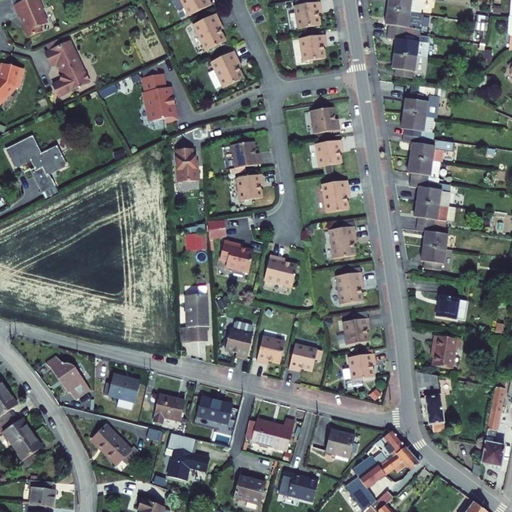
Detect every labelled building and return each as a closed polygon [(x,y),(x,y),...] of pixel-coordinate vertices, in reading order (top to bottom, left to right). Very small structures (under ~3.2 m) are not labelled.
[(32,0),(19,0),(8,5),(13,18),(16,17),(19,25),(18,25),(23,37),(36,32),(33,27),(41,23),(36,12),(38,9),(35,2),(33,1),(32,0)] [(182,0),(190,16),(213,5),(210,0),(182,0)] [(382,0),(381,5),(403,9),(412,11),(414,0),(382,0)] [(319,3),(294,6),(298,29),(319,26),(317,11),(320,10),(319,3)] [(386,21),(385,27),(399,30),(411,32),(415,11),(412,11),(403,9),(381,5),(378,20),(386,21)] [(217,14),(194,25),(206,50),(226,41),(219,27),(223,26),(217,14)] [(391,35),(388,49),(412,53),(419,55),(422,41),(415,39),(416,33),(411,32),(399,30),(385,27),(383,34),(391,35)] [(324,35),(299,39),(302,61),(324,58),(322,43),(325,43),(324,35)] [(44,51),(40,53),(46,65),(51,63),(57,75),(55,80),(47,84),(54,97),(84,82),(64,41),(59,44),(56,38),(42,45),(44,51)] [(391,65),(390,71),(415,76),(419,55),(412,53),(388,49),(385,64),(391,65)] [(212,62),(224,87),(243,78),(237,64),(240,63),(234,51),(212,62)] [(511,62),(503,70),(511,80),(511,62)] [(17,68),(0,63),(0,98),(11,87),(11,86),(14,87),(17,75),(16,75),(17,68)] [(161,72),(143,75),(145,89),(142,90),(145,106),(148,109),(150,119),(162,117),(163,119),(174,117),(171,102),(170,102),(169,98),(171,97),(168,85),(163,86),(161,72)] [(443,89),(410,83),(409,89),(427,92),(439,94),(442,95),(443,89)] [(404,95),(401,110),(423,113),(427,92),(409,89),(408,96),(404,95)] [(439,94),(427,92),(423,113),(434,115),(436,115),(439,94)] [(309,110),(313,133),(338,129),(337,121),(333,122),(331,107),(309,110)] [(404,127),(403,133),(420,136),(433,138),(434,132),(431,131),(434,115),(423,113),(401,110),(399,126),(404,127)] [(409,141),(407,156),(429,159),(436,160),(438,160),(440,147),(449,149),(451,141),(433,138),(420,136),(403,133),(402,140),(409,141)] [(314,143),(318,165),(339,162),(337,147),(341,147),(339,139),(314,143)] [(3,153),(10,167),(36,155),(29,140),(3,153)] [(232,144),(235,166),(229,167),(230,172),(245,170),(244,165),(260,163),(259,155),(255,155),(253,141),(232,144)] [(188,146),(171,147),(174,180),(194,178),(193,163),(191,163),(191,154),(189,154),(188,146)] [(223,148),(225,159),(231,158),(229,146),(223,148)] [(28,175),(38,196),(50,189),(46,179),(63,169),(53,150),(38,158),(36,155),(10,167),(12,170),(28,163),(32,172),(28,175)] [(409,171),(408,178),(426,180),(433,181),(434,175),(427,174),(429,159),(407,156),(404,171),(409,171)] [(429,159),(427,174),(434,175),(436,160),(429,159)] [(236,176),(240,199),(261,195),(259,181),(263,180),(261,172),(236,176)] [(415,186),(412,200),(443,205),(446,183),(433,181),(426,180),(408,178),(407,184),(415,186)] [(320,182),(324,210),(346,207),(344,192),(347,192),(345,179),(320,182)] [(414,216),(413,222),(431,225),(439,226),(443,205),(412,200),(410,215),(414,216)] [(454,222),(456,208),(449,207),(447,221),(454,222)] [(420,230),(418,244),(440,248),(443,230),(439,229),(439,226),(431,225),(413,222),(412,229),(420,230)] [(327,228),(331,256),(353,252),(351,238),(354,237),(352,224),(327,228)] [(205,245),(205,230),(185,231),(185,246),(205,245)] [(225,263),(248,269),(253,248),(238,244),(239,241),(224,237),(220,256),(227,258),(225,263)] [(422,261),(420,267),(437,270),(440,248),(418,244),(416,260),(422,261)] [(269,252),(263,276),(291,283),(296,262),(281,258),(282,255),(269,252)] [(334,273),(338,301),(360,298),(358,283),(361,282),(359,269),(334,273)] [(186,324),(187,336),(205,335),(204,322),(207,322),(204,289),(180,292),(182,324),(186,324)] [(434,296),(431,317),(450,321),(450,317),(453,303),(454,299),(434,296)] [(461,304),(453,303),(450,317),(459,318),(461,304)] [(341,318),(344,341),(366,337),(364,323),(367,322),(366,314),(341,318)] [(177,337),(187,336),(186,324),(182,324),(176,325),(177,337)] [(252,329),(229,324),(224,345),(239,349),(238,352),(246,354),(252,329)] [(283,337),(261,332),(255,356),(263,358),(264,355),(278,358),(283,337)] [(428,349),(425,364),(445,368),(448,349),(451,349),(453,339),(428,334),(425,348),(428,349)] [(315,345),(293,339),(287,364),(295,366),(295,363),(310,366),(315,345)] [(53,349),(50,346),(40,356),(44,359),(53,349)] [(70,386),(77,395),(89,386),(85,381),(88,378),(72,357),(71,355),(68,354),(66,355),(62,357),(59,353),(53,349),(44,359),(49,364),(52,367),(68,388),(70,386)] [(346,353),(349,375),(371,372),(369,357),(372,357),(371,349),(346,353)] [(110,369),(104,391),(117,395),(132,399),(138,376),(110,369)] [(419,394),(423,420),(438,418),(431,374),(412,369),(415,394),(419,394)] [(493,385),(477,461),(495,466),(501,444),(489,442),(501,386),(493,385)] [(158,389),(151,415),(159,417),(161,411),(177,416),(182,395),(158,389)] [(0,417),(15,407),(7,392),(2,394),(0,390),(0,417)] [(199,392),(194,412),(225,420),(230,401),(199,392)] [(117,395),(115,403),(129,408),(132,399),(117,395)] [(0,436),(0,444),(0,445),(20,432),(17,427),(24,423),(15,407),(0,417),(0,424),(5,433),(0,436)] [(250,435),(249,439),(284,449),(292,416),(278,412),(276,421),(256,415),(255,419),(247,417),(242,433),(250,435)] [(119,454),(124,459),(137,449),(132,443),(129,445),(107,420),(91,433),(113,459),(119,454)] [(143,433),(158,437),(160,427),(146,423),(143,433)] [(328,426),(323,448),(348,455),(353,433),(328,426)] [(387,455),(401,446),(389,428),(369,441),(362,449),(364,453),(372,465),(381,459),(375,449),(379,445),(387,455)] [(168,464),(166,472),(181,476),(192,435),(168,429),(159,461),(168,464)] [(9,449),(18,463),(37,452),(28,437),(24,439),(20,432),(0,445),(4,452),(9,449)] [(387,455),(381,459),(372,465),(378,475),(399,462),(408,470),(417,461),(401,446),(387,455)] [(22,482),(25,488),(45,477),(42,471),(47,468),(37,452),(18,463),(27,479),(22,482)] [(347,466),(355,477),(361,487),(378,475),(372,465),(368,468),(361,458),(347,466)] [(281,469),(275,491),(309,501),(315,478),(281,469)] [(237,472),(232,493),(257,500),(263,478),(237,472)] [(361,511),(390,511),(380,503),(387,495),(381,490),(378,494),(361,511)] [(139,511),(161,511),(165,505),(141,495),(136,507),(141,509),(139,511)] [(34,507),(33,511),(57,511),(58,509),(53,508),(54,501),(29,498),(28,506),(34,507)] [(487,511),(488,510),(472,499),(462,511),(487,511)]
